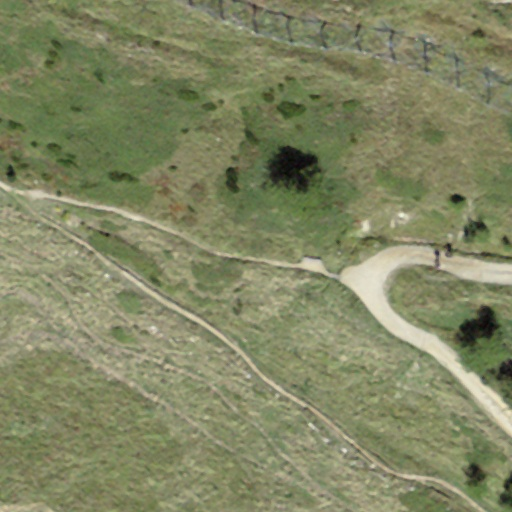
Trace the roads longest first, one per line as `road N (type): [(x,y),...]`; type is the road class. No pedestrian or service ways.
road 1 (track): [(364,290),(377,314),(447,358),(511,422)]
road 2 (track): [(511,276),(392,255),(371,267),(364,290)]
